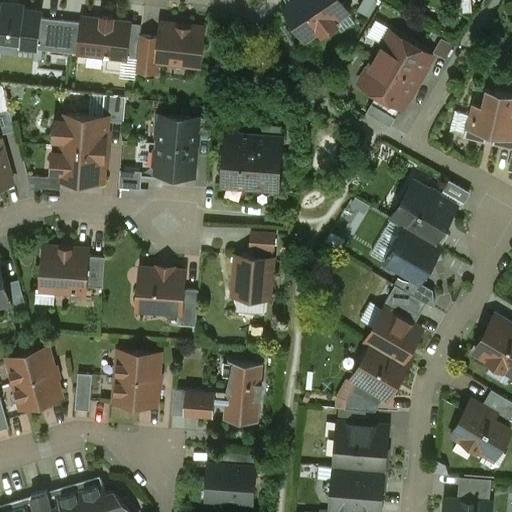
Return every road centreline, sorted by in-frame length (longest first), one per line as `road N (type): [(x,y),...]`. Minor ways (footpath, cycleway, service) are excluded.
road 1 (residential): [(416,511),(431,380),(511,222)]
road 2 (residential): [(511,210),(494,187),(410,144),(476,38)]
road 3 (residential): [(166,223),(126,207),(88,205),(0,218)]
road 4 (residential): [(0,461),(101,435),(151,456)]
